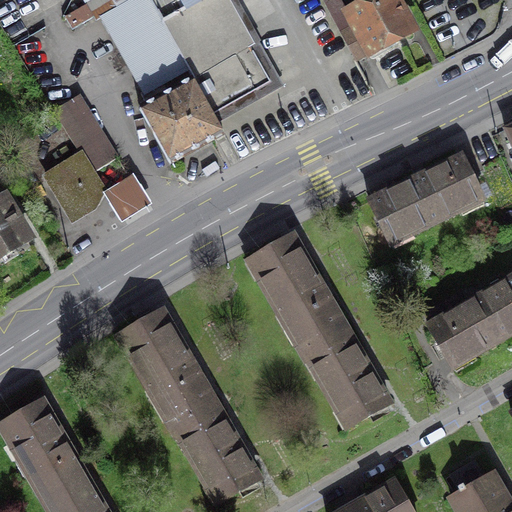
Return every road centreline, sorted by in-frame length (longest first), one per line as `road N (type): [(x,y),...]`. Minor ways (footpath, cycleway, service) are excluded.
road 1 (secondary): [(511,70),(197,231),(0,358)]
road 2 (residential): [(285,511),(511,382)]
